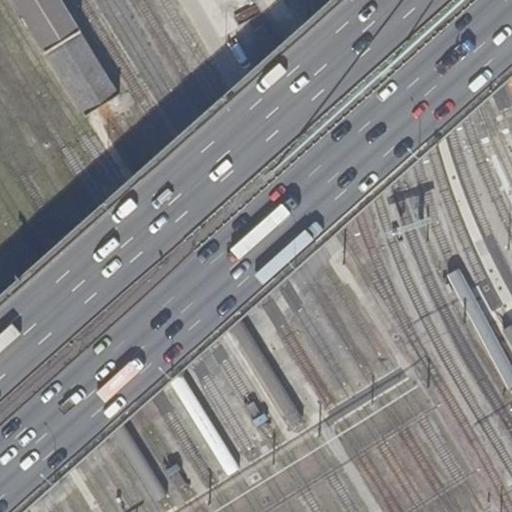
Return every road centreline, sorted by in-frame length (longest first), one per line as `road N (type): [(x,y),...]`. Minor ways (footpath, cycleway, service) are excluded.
road 1 (trunk): [(0,473),(511,15)]
road 2 (trunk): [(400,0),(0,357)]
